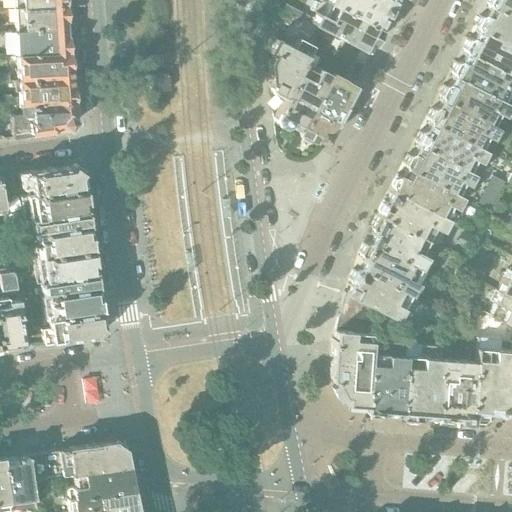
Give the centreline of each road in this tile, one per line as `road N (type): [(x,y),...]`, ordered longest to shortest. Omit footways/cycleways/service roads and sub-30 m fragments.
road 1 (residential): [(270,343),(284,335),(343,188),(442,0)]
road 2 (residential): [(270,343),(230,0)]
road 3 (residential): [(109,138),(138,361)]
road 4 (residential): [(366,492),(511,503)]
road 5 (residential): [(511,454),(370,444)]
road 6 (residential): [(161,476),(300,487)]
road 7 (residential): [(96,0),(109,138)]
road 8 (residential): [(270,343),(138,361)]
